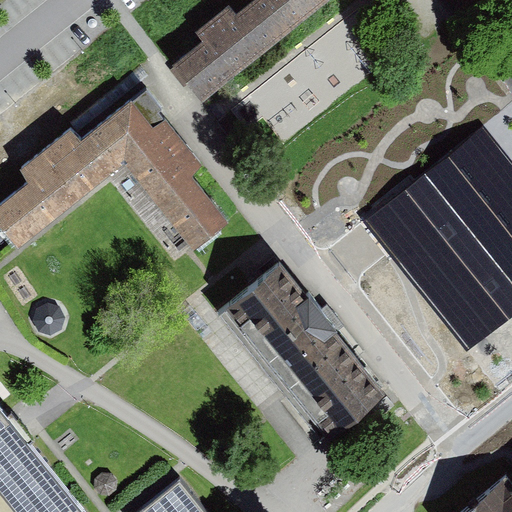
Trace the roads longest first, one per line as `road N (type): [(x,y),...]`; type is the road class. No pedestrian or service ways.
road 1 (unclassified): [(256,511),(149,426),(0,344)]
road 2 (unclassified): [(511,405),(386,511)]
